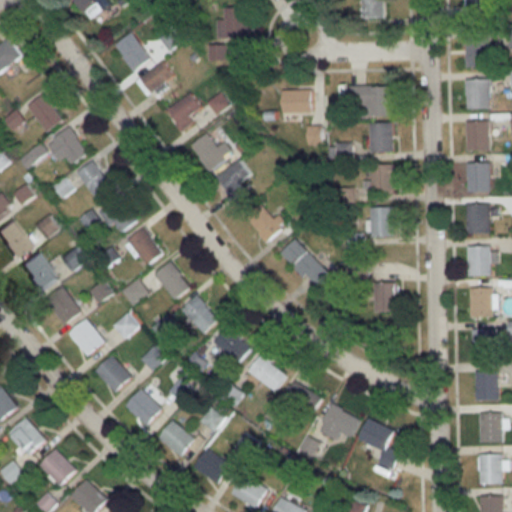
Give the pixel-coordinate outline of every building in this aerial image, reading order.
[(106,0),(76,0),(87,19),(110,6),(106,0)] [(362,0),(363,18),(383,18),(382,0),(362,0)] [(465,0),(465,12),(494,12),(493,0),(465,0)] [(247,6),(224,6),(224,19),(217,19),(217,37),(247,37),(247,6)] [(171,51),(183,39),(172,27),(160,38),(171,51)] [(151,57),(132,32),(115,45),(134,70),(151,57)] [(465,66),(488,66),(488,37),(465,37),(465,66)] [(0,71),(22,57),(10,39),(0,45),(0,71)] [(229,44),(209,44),(209,60),(229,59),(229,44)] [(174,76),(163,61),(137,79),(148,94),(174,76)] [(489,108),(489,79),(465,79),(465,108),(489,108)] [(369,116),(391,116),(391,86),(350,86),(350,105),(369,105),(369,116)] [(282,89),(282,113),(311,113),(311,89),(282,89)] [(230,104),(221,92),(208,101),(217,114),(230,104)] [(190,116),(201,106),(189,93),(167,111),(184,130),(195,121),(190,116)] [(63,118),(43,94),(27,107),(48,132),(63,118)] [(24,120),(15,111),(7,119),(16,128),(24,120)] [(489,120),(466,120),(466,150),(489,150),(489,120)] [(370,123),(370,153),(393,153),(393,123),(370,123)] [(56,160),(68,156),(70,162),(84,158),(76,130),(50,137),(56,160)] [(189,146),(209,172),(226,158),(206,133),(189,146)] [(46,152),(40,144),(21,159),(27,166),(46,152)] [(239,183),(251,175),(240,160),(216,177),(235,203),(247,195),(239,183)] [(111,189),(95,161),(78,170),(94,198),(111,189)] [(490,162),(467,162),(467,192),(490,192),(490,162)] [(393,164),(371,164),(371,194),(393,194),(393,164)] [(22,202),(33,195),(30,191),(27,193),(24,188),(16,193),(22,202)] [(119,234),(138,219),(118,194),(99,209),(119,234)] [(490,204),(467,204),(467,234),(490,234),(490,204)] [(285,231),(281,215),(270,218),(268,207),(251,211),(257,238),(285,231)] [(393,237),(393,208),(371,208),(371,237),(393,237)] [(46,238),(59,228),(49,215),(36,225),(46,238)] [(0,238),(15,258),(31,246),(12,220),(0,228),(0,238)] [(163,253),(146,226),(128,238),(145,265),(163,253)] [(280,254),(313,287),(328,272),(295,239),(280,254)] [(468,275),(494,275),(494,254),(492,254),(492,246),(468,246),(468,275)] [(64,257),(72,270),(86,261),(77,248),(64,257)] [(20,265),(40,291),(56,279),(36,253),(20,265)] [(154,275),(175,300),(191,286),(170,261),(154,275)] [(98,302),(112,294),(104,282),(91,290),(98,302)] [(373,312),(397,312),(397,282),(359,282),(359,299),(373,299),(373,312)] [(44,300),(63,325),(81,311),(62,286),(44,300)] [(493,288),(470,288),(470,317),(493,317),(493,288)] [(182,310),(205,333),(219,318),(196,296),(182,310)] [(139,327),(128,313),(114,325),(125,338),(139,327)] [(70,333),(88,356),(105,342),(87,319),(70,333)] [(251,349),(228,327),(214,341),(237,364),(251,349)] [(473,358),(496,358),(496,329),(473,329),(473,358)] [(166,358),(154,346),(141,359),(154,371),(166,358)] [(248,371),(275,391),(287,374),(260,354),(248,371)] [(132,376),(113,355),(96,371),(116,392),(132,376)] [(499,401),(499,371),(476,371),(476,401),(499,401)] [(310,416),(322,399),(296,381),(284,397),(310,416)] [(0,420),(1,421),(19,407),(0,384),(0,383),(0,420)] [(163,409),(143,389),(127,405),(147,426),(163,409)] [(319,431),(337,439),(340,432),(352,437),(360,417),(331,404),(319,431)] [(202,420),(214,430),(224,418),(212,408),(202,420)] [(481,443),(503,443),(503,413),(481,413),(481,443)] [(31,454),(47,439),(26,418),(10,433),(31,454)] [(395,430),(368,418),(359,439),(384,450),(378,463),(393,470),(400,452),(388,447),(395,430)] [(196,439),(174,420),(159,438),(182,457),(196,439)] [(61,486),(77,470),(56,449),(40,465),(61,486)] [(195,468),(218,484),(231,464),(208,449),(195,468)] [(480,454),(480,484),(503,484),(503,454),(480,454)] [(24,473),(13,461),(1,471),(12,484),(24,473)] [(259,509),(270,489),(243,474),(232,494),(259,509)] [(97,511),(108,501),(87,480),(72,496),(87,511),(97,511)] [(275,511),(307,511),(308,510),(282,497),(275,511)] [(481,511),(504,511),(504,497),(481,497),(481,511)] [(363,511),(367,506),(355,500),(348,511),(363,511)]
